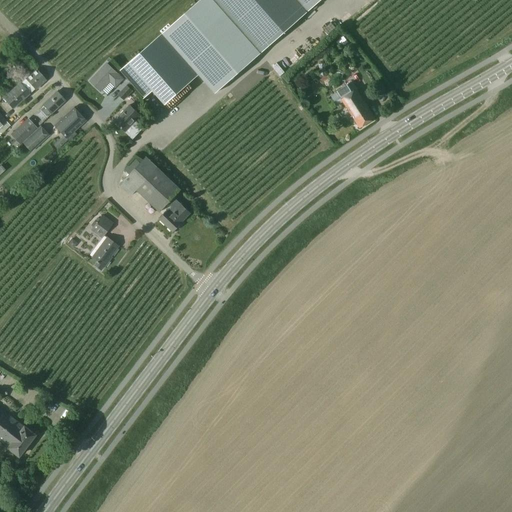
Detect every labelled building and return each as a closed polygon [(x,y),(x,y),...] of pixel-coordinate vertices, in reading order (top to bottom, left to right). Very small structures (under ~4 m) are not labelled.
[(128,63),(121,70),(145,97),(152,90),(165,105),(199,74),(211,87),(216,93),(261,52),(307,11),(319,0),(199,0),(171,25),(162,33),(128,63)] [(280,77),(334,33),(326,23),(272,66),(280,77)] [(107,64),(90,81),(101,91),(111,80),(117,86),(123,79),(107,64)] [(20,83),(3,98),(12,108),(28,93),(29,95),(31,93),(46,80),(36,69),(36,70),(26,79),(25,79),(21,82),(20,83)] [(360,128),(375,118),(352,81),(337,91),(360,128)] [(126,86),(118,95),(124,100),(134,88),(128,83),(126,86)] [(65,101),(57,92),(43,104),(44,106),(40,110),(47,117),(65,101)] [(130,105),(114,121),(133,139),(142,129),(138,126),(135,128),(132,125),(141,115),(130,105)] [(85,120),(73,108),(54,125),(66,138),(69,141),(76,134),(74,131),(85,120)] [(19,145),(22,142),(22,143),(38,129),(37,128),(28,118),(10,134),(15,139),(12,142),(16,147),(19,144),(19,145)] [(31,152),(49,136),(40,126),(37,128),(38,129),(22,143),(31,152)] [(191,213),(174,198),(182,190),(147,156),(140,163),(136,159),(125,170),(130,174),(119,185),(131,196),(137,190),(160,212),(168,203),(172,206),(160,219),(173,232),(191,213)] [(90,231),(101,239),(113,223),(102,215),(90,231)] [(110,259),(109,258),(118,246),(107,237),(91,258),(97,262),(94,265),(101,270),(103,267),(104,267),(110,259)] [(35,434),(23,425),(23,426),(10,416),(0,408),(0,441),(7,447),(19,457),(35,434)]
